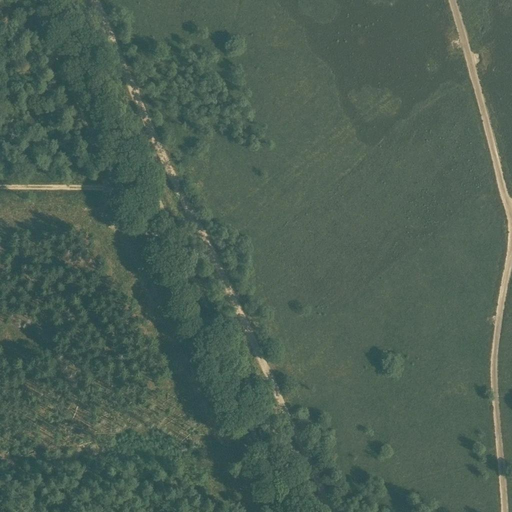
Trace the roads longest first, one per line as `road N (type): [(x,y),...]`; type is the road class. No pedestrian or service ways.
road 1 (track): [(29,0),(113,184),(145,216),(290,511)]
road 2 (track): [(92,0),(331,511)]
road 3 (track): [(503,511),(495,338),(511,244)]
road 4 (track): [(451,0),(511,211)]
